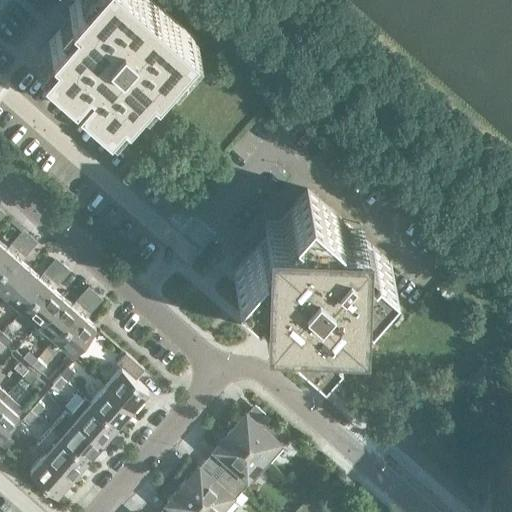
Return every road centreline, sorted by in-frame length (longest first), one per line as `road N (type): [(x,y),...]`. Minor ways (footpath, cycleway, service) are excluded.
road 1 (unclassified): [(293,0),(511,190)]
road 2 (residential): [(211,371),(0,188)]
road 3 (residential): [(416,511),(263,372),(211,371)]
road 4 (residential): [(211,371),(95,511)]
